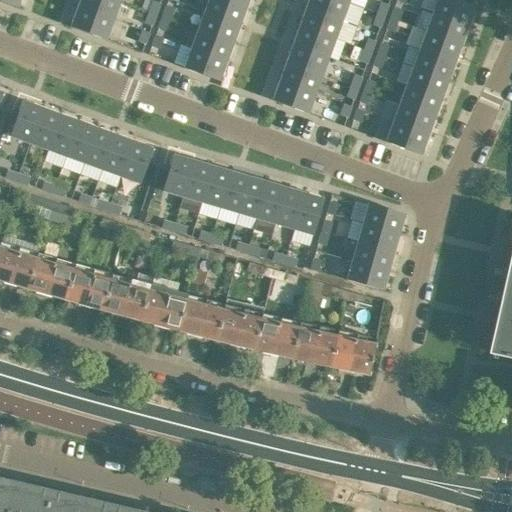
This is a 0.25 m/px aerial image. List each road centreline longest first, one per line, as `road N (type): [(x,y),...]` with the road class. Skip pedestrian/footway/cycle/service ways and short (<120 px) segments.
road 1 (residential): [(439,202),(0,43)]
road 2 (residential): [(383,422),(0,323)]
road 3 (tertiary): [(373,470),(0,374)]
road 4 (residential): [(241,511),(0,452)]
road 5 (residential): [(383,422),(439,202)]
road 6 (residential): [(439,202),(511,49)]
road 7 (tertiary): [(511,500),(373,470)]
road 8 (residential): [(511,445),(383,422)]
